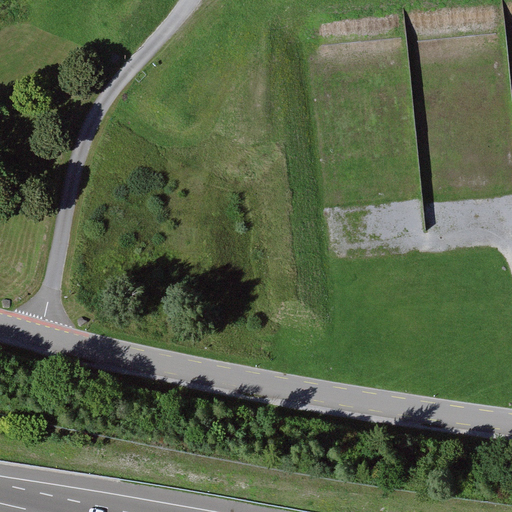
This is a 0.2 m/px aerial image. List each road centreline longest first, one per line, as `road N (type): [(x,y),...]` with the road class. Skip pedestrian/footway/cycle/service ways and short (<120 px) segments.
road 1 (unclassified): [(0,326),(279,389),(511,424)]
road 2 (track): [(192,0),(96,115),(40,338)]
